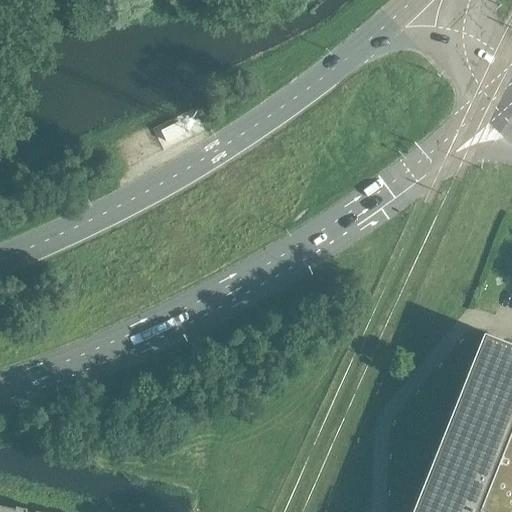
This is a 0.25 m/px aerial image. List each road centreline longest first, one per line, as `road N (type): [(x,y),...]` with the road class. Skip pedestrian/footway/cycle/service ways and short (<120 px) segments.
road 1 (primary): [(0,385),(73,363),(189,310),(388,189),(511,87)]
road 2 (primary): [(433,0),(241,141),(67,236),(0,259)]
